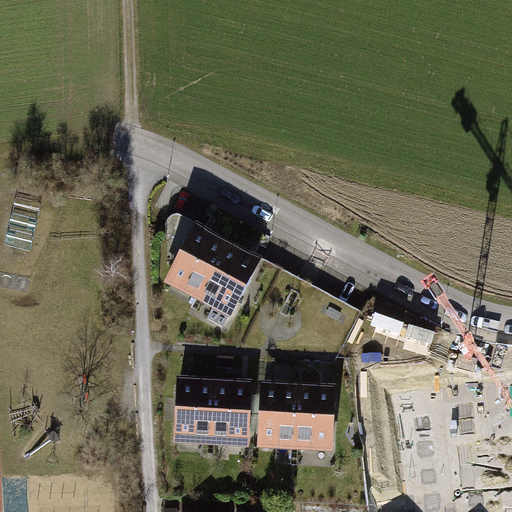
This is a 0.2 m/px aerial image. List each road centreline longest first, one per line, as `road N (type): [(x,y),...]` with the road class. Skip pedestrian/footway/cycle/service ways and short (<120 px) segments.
road 1 (residential): [(142,149),(419,295),(511,322)]
road 2 (track): [(142,149),(134,0)]
